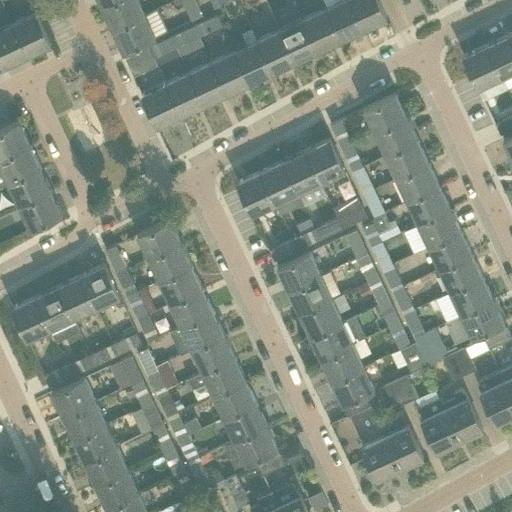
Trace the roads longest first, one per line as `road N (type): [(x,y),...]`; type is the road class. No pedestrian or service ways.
road 1 (residential): [(354,511),(193,173)]
road 2 (residential): [(193,173),(420,54)]
road 3 (residential): [(511,245),(420,54)]
road 4 (residential): [(66,511),(0,367)]
road 5 (residential): [(83,226),(19,84)]
road 6 (residential): [(166,186),(97,52)]
